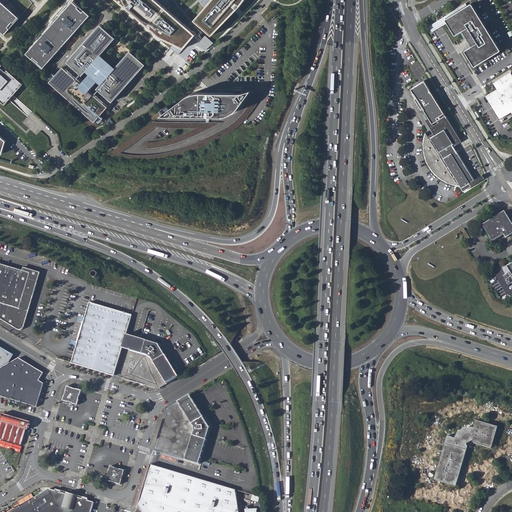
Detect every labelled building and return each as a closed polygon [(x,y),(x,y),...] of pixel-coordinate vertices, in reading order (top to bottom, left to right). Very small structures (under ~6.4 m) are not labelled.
[(0,0),(0,29),(5,34),(20,17),(0,0)] [(43,68),(90,15),(73,0),(26,53),(43,68)] [(119,0),(153,32),(184,46),(194,32),(156,0),(119,0)] [(210,0),(195,20),(213,36),(242,4),(244,0),(210,0)] [(471,3),(446,19),(446,20),(455,34),(456,34),(462,31),(471,46),(466,50),(465,50),(465,51),(475,66),(476,66),(500,50),(500,49),(472,3),(471,3)] [(101,24),(67,62),(82,75),(86,71),(90,74),(98,81),(101,84),(97,88),(112,102),(146,64),(129,49),(116,37),(101,24)] [(213,43),(205,35),(197,45),(205,50),(213,43)] [(23,84),(0,63),(0,99),(5,104),(23,84)] [(81,83),(63,67),(49,82),(94,122),(108,107),(89,90),(81,83)] [(496,87),(485,94),(499,116),(510,109),(511,112),(511,74),(510,71),(493,82),(496,87)] [(446,117),(424,81),(422,82),(412,88),(410,90),(412,93),(411,94),(414,100),(420,110),(422,109),(428,119),(426,120),(425,121),(434,136),(451,125),(446,117)] [(161,116),(220,116),(222,116),(224,116),(228,115),(230,114),(231,114),(233,113),(236,111),(237,110),(238,108),(240,107),(252,89),(246,92),(245,92),(242,92),(241,92),(239,92),(202,92),(201,92),(199,92),(197,92),(195,93),(193,93),(192,94),(190,94),(189,95),(187,96),(161,116)] [(156,127),(165,128),(196,128),(191,131),(186,133),(182,135),(179,136),(175,137),(172,138),(168,139),(164,140),(161,141),(152,142),(149,142),(145,142),(146,149),(151,148),(156,148),(161,147),(175,144),(177,143),(189,138),(222,122),(153,122),(105,156),(114,158),(117,159),(123,160),(132,161),(135,161),(139,161),(148,161),(152,161),(157,160),(161,160),(164,159),(169,158),(173,157),(177,156),(211,142),(215,140),(220,137),(224,135),(227,134),(235,129),(242,123),(247,118),(251,112),(262,98),(257,94),(243,112),(240,116),(234,122),(218,132),(210,136),(192,144),(187,146),(180,148),(165,153),(162,153),(153,154),(150,155),(145,155),(142,155),(132,155),(127,154),(123,154),(120,153),(156,127)] [(120,108),(126,104),(123,99),(117,104),(120,108)] [(482,176),(474,181),(456,152),(453,147),(461,142),(451,125),(434,136),(431,138),(429,139),(425,133),(424,137),(423,139),(423,145),(423,149),(423,154),(424,159),(426,162),(427,164),(429,169),(431,171),(434,174),(436,177),(439,179),(441,181),(443,182),(446,183),(447,184),(450,185),(453,186),(456,187),(458,187),(456,184),(457,183),(461,189),(460,189),(463,193),(471,187),(484,180),(482,176)] [(488,234),(492,241),(497,237),(503,234),(505,237),(511,233),(511,223),(504,211),(482,224),(488,234)] [(23,271),(0,264),(0,319),(17,329),(18,330),(19,330),(20,331),(21,330),(22,330),(23,330),(23,329),(24,329),(24,328),(41,272),(24,267),(23,271)] [(90,302),(72,363),(114,376),(123,348),(127,334),(132,315),(90,302)] [(123,348),(130,350),(134,336),(127,334),(123,348)] [(130,350),(122,378),(159,389),(179,376),(175,370),(159,344),(134,336),(130,350)] [(0,368),(7,364),(12,354),(0,346),(0,368)] [(42,372),(17,357),(0,368),(0,397),(36,407),(43,383),(38,380),(42,372)] [(64,396),(62,401),(67,402),(67,401),(72,403),(72,404),(77,405),(78,401),(78,400),(80,395),(81,390),(76,389),(76,390),(71,388),(67,386),(65,391),(66,391),(64,396)] [(205,391),(202,387),(196,391),(198,395),(205,391)] [(210,427),(190,394),(166,409),(154,451),(199,464),(210,427)] [(29,421),(2,413),(0,418),(0,421),(1,422),(0,425),(0,439),(20,445),(25,429),(27,430),(29,421)] [(453,485),(455,486),(467,446),(465,443),(471,440),(473,443),(491,447),(498,425),(476,419),(473,426),(470,426),(466,426),(463,427),(459,429),(457,431),(454,434),(452,437),(446,435),(433,480),(453,485)] [(237,511),(235,490),(150,465),(138,504),(143,511),(237,511)] [(107,476),(105,481),(110,483),(111,482),(115,483),(115,484),(120,485),(121,481),(120,480),(122,476),(124,471),(119,470),(114,469),(114,468),(110,467),(108,472),(107,476)] [(82,500),(78,498),(70,504),(64,495),(64,494),(60,493),(61,492),(55,490),(55,491),(49,489),(20,507),(19,505),(8,511),(90,511),(93,503),(87,501),(87,500),(82,498),(82,500)] [(64,495),(70,504),(78,498),(64,494),(64,495)] [(27,496),(19,501),(21,505),(29,500),(27,496)]
